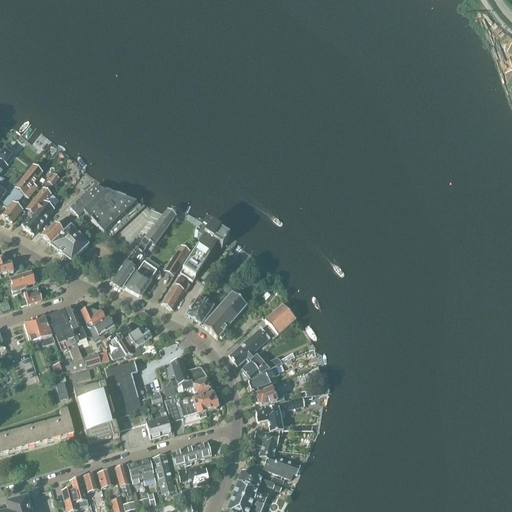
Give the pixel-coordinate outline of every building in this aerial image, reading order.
[(0,176),(7,167),(5,165),(11,158),(3,152),(0,156),(0,201),(6,194),(0,189),(0,176)] [(33,167),(14,190),(2,205),(8,209),(2,217),(11,225),(22,211),(15,206),(23,197),(28,200),(37,189),(33,186),(42,174),(33,167)] [(47,184),(52,188),(58,180),(53,176),(47,184)] [(115,197),(94,188),(70,211),(85,227),(90,222),(96,228),(103,236),(136,205),(125,201),(126,201),(116,197),(115,197)] [(26,211),(33,217),(23,230),(33,238),(54,212),(44,204),(51,196),(43,190),(26,211)] [(164,215),(136,251),(142,255),(149,244),(154,248),(176,218),(167,212),(164,215)] [(46,233),(40,239),(48,244),(49,246),(56,239),(58,237),(61,234),(57,229),(55,228),(54,226),(47,232),(46,233)] [(179,276),(192,284),(216,247),(221,251),(228,240),(210,228),(210,229),(205,226),(197,240),(201,243),(179,276)] [(56,239),(49,246),(51,247),(49,249),(57,255),(62,259),(70,264),(87,248),(70,229),(59,240),(56,239)] [(182,247),(166,272),(174,278),(191,252),(182,247)] [(145,257),(142,255),(136,251),(126,263),(110,286),(109,287),(120,293),(145,257)] [(0,275),(7,273),(8,275),(13,273),(12,272),(13,272),(15,270),(14,266),(11,265),(10,265),(10,264),(5,265),(4,262),(0,259),(0,275)] [(124,291),(138,298),(141,298),(151,283),(150,282),(156,272),(144,263),(124,291)] [(10,281),(12,289),(10,290),(12,297),(20,295),(20,292),(25,291),(24,288),(33,286),(37,279),(30,275),(26,273),(23,277),(10,281)] [(207,276),(203,283),(207,286),(212,279),(207,276)] [(164,301),(161,306),(165,308),(168,310),(169,311),(172,313),(184,293),(186,295),(187,292),(188,291),(191,287),(177,279),(172,288),(166,297),(164,301)] [(25,300),(18,302),(21,308),(27,306),(41,302),(37,290),(23,294),(25,300)] [(218,340),(245,309),(246,308),(231,295),(202,328),(217,341),(218,340)] [(214,301),(218,304),(223,298),(219,295),(214,301)] [(186,317),(200,327),(213,309),(198,299),(186,317)] [(8,302),(0,305),(3,313),(10,311),(8,302)] [(264,323),(268,328),(264,332),(273,342),(295,322),(282,307),(264,323)] [(64,313),(63,313),(73,339),(75,344),(80,342),(86,339),(83,331),(74,309),(64,313)] [(88,309),(80,313),(87,329),(89,329),(94,311),(93,311),(93,313),(89,312),(88,309)] [(94,311),(89,329),(90,330),(90,331),(91,334),(95,331),(92,327),(103,321),(105,320),(100,313),(97,314),(93,314),(94,311)] [(61,313),(47,319),(47,320),(49,324),(54,336),(55,336),(58,343),(62,353),(68,350),(74,365),(65,368),(68,375),(86,370),(86,369),(83,363),(82,360),(81,359),(79,352),(78,350),(77,349),(75,344),(73,339),(63,313),(63,314),(63,313),(61,313)] [(103,321),(92,327),(95,331),(98,337),(114,328),(108,318),(105,320),(103,321)] [(34,324),(40,343),(42,349),(55,345),(52,339),(44,319),(36,322),(37,323),(34,324)] [(29,346),(40,343),(34,324),(31,324),(31,323),(23,326),(29,346)] [(117,352),(109,357),(113,363),(127,357),(133,356),(134,356),(131,352),(131,351),(129,349),(128,346),(124,341),(125,341),(125,340),(133,335),(129,329),(125,328),(113,336),(112,336),(118,345),(114,348),(116,350),(117,352)] [(125,341),(124,341),(128,346),(129,349),(131,348),(132,347),(135,351),(136,350),(138,349),(151,340),(149,336),(146,332),(144,333),(141,330),(125,341)] [(232,355),(228,358),(237,370),(247,361),(250,364),(257,358),(254,355),(268,342),(259,331),(248,340),(232,355)] [(142,354),(138,349),(136,350),(135,351),(132,352),(136,358),(142,354)] [(97,355),(83,359),(84,362),(86,369),(92,368),(100,365),(98,358),(97,355)] [(250,364),(242,371),(249,380),(252,379),(258,374),(260,376),(266,373),(275,368),(285,363),(290,361),(293,359),(292,355),(279,362),(277,360),(275,360),(264,366),(257,358),(250,364)] [(170,381),(161,383),(164,392),(167,391),(173,389),(180,386),(181,386),(191,383),(200,380),(207,378),(201,369),(198,369),(186,373),(182,362),(171,365),(171,366),(173,371),(176,382),(171,384),(170,381)] [(58,377),(66,375),(63,364),(55,366),(58,377)] [(105,373),(106,377),(118,421),(140,414),(140,415),(142,414),(141,411),(141,409),(139,404),(131,376),(137,374),(134,365),(128,367),(128,366),(105,373)] [(259,378),(248,384),(249,387),(251,394),(253,394),(270,388),(274,386),(272,380),(278,377),(275,368),(266,373),(267,375),(259,378)] [(73,376),(75,385),(91,380),(89,372),(73,376)] [(37,377),(36,377),(38,384),(41,383),(53,379),(51,373),(50,373),(45,375),(39,377),(37,377)] [(181,386),(180,386),(182,393),(192,390),(195,399),(211,394),(211,393),(212,391),(211,387),(209,386),(207,381),(191,386),(191,383),(181,386)] [(15,384),(3,388),(4,394),(16,390),(15,384)] [(55,387),(60,403),(68,401),(64,385),(55,387)] [(74,393),(88,445),(112,438),(113,440),(119,438),(104,385),(74,393)] [(255,396),(255,397),(254,400),(255,403),(258,404),(260,405),(261,408),(285,403),(282,396),(279,396),(276,388),(272,390),(255,396)] [(167,391),(164,392),(166,399),(175,397),(173,389),(167,391)] [(328,395),(327,389),(305,393),(306,399),(328,395)] [(150,399),(152,405),(162,402),(160,396),(150,399)] [(166,408),(171,425),(182,421),(183,424),(195,421),(194,418),(198,416),(199,420),(206,418),(205,414),(206,414),(217,410),(217,409),(218,407),(217,403),(215,402),(213,396),(195,401),(195,399),(166,408)] [(268,422),(269,433),(283,434),(282,429),(280,419),(285,418),(284,413),(304,408),(302,400),(261,409),(262,411),(255,413),(257,424),(268,422)] [(148,401),(139,403),(139,404),(141,409),(150,406),(148,401)] [(67,412),(64,413),(59,414),(61,421),(0,438),(0,455),(1,456),(8,454),(8,455),(8,453),(13,452),(14,452),(21,450),(21,451),(21,449),(26,448),(27,449),(34,447),(34,448),(34,447),(34,446),(39,444),(40,445),(47,443),(47,444),(47,442),(52,441),(52,442),(59,440),(60,440),(60,439),(65,437),(65,438),(72,436),(73,437),(67,412)] [(161,421),(156,422),(160,438),(171,435),(165,414),(160,415),(161,421)] [(142,416),(137,417),(140,427),(145,426),(142,416)] [(137,417),(131,419),(134,429),(140,427),(137,417)] [(160,438),(156,422),(150,424),(149,418),(144,420),(150,441),(160,438)] [(131,419),(126,420),(129,430),(134,429),(131,419)] [(126,420),(120,421),(123,432),(129,430),(126,420)] [(123,432),(120,421),(115,423),(118,433),(123,432)] [(254,446),(262,448),(262,449),(263,447),(267,448),(267,449),(270,450),(275,452),(277,447),(278,438),(281,439),(283,434),(269,433),(270,435),(255,435),(254,446)] [(195,448),(199,462),(211,458),(207,445),(195,448)] [(262,449),(262,448),(262,450),(259,459),(267,462),(263,472),(291,482),(293,476),(297,477),(300,469),(273,459),(275,452),(270,450),(267,449),(267,448),(263,447),(262,449)] [(183,452),(187,465),(199,462),(195,448),(183,452)] [(176,473),(177,472),(180,472),(178,467),(187,465),(183,452),(171,455),(175,468),(176,473)] [(152,460),(155,472),(168,469),(165,457),(152,460)] [(138,464),(142,480),(143,483),(154,480),(149,461),(138,464)] [(142,480),(138,464),(127,467),(132,486),(139,484),(138,481),(142,480)] [(115,470),(119,489),(125,488),(128,499),(132,497),(129,487),(124,468),(115,470)] [(180,472),(177,472),(180,484),(188,482),(190,491),(208,486),(204,468),(185,472),(185,471),(180,472)] [(155,472),(158,485),(171,481),(168,469),(155,472)] [(97,475),(101,491),(112,487),(108,472),(97,475)] [(228,510),(227,511),(261,511),(268,498),(265,497),(266,494),(258,490),(260,485),(273,490),(272,491),(280,494),(282,488),(241,473),(228,510)] [(82,479),(87,495),(98,492),(94,476),(82,479)] [(271,483),(282,487),(284,482),(272,478),(271,483)] [(77,510),(88,507),(80,480),(69,483),(71,490),(61,492),(66,511),(77,511),(77,510)] [(171,481),(158,485),(162,497),(176,493),(175,487),(173,488),(171,481)] [(193,498),(192,490),(180,493),(182,500),(193,498)] [(29,511),(29,509),(26,499),(5,505),(7,511),(29,511)] [(112,502),(114,511),(123,511),(120,499),(112,502)] [(147,500),(138,502),(140,509),(149,507),(147,500)] [(131,511),(135,511),(136,511),(135,506),(134,503),(123,506),(124,511),(131,511)]
